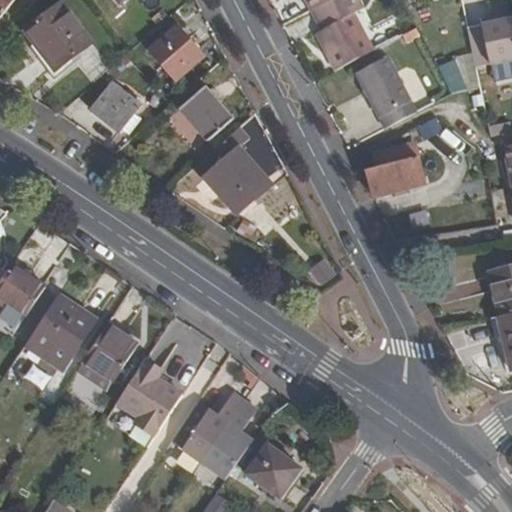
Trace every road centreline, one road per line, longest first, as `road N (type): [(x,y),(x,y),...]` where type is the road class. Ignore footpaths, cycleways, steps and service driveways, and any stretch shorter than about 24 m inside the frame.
road 1 (secondary): [(398,412),(0,142)]
road 2 (tertiary): [(233,0),(404,332),(398,412)]
road 3 (unknown): [(324,176),(444,121),(484,149),(500,172)]
road 4 (residential): [(326,511),(398,412)]
